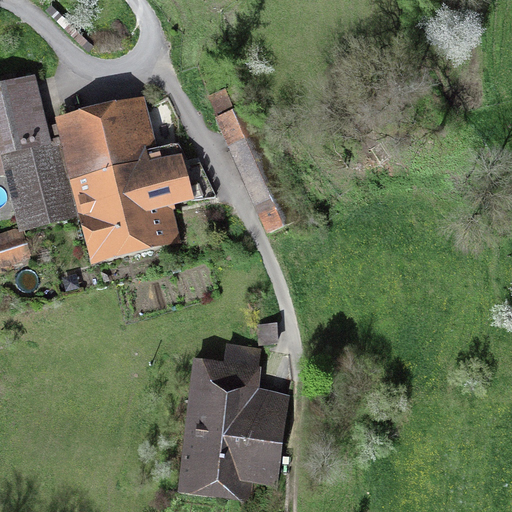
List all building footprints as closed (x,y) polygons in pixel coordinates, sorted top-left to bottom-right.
[(128,127),(124,110),(42,130),(30,82),(0,89),(0,153),(3,153),(21,229),(87,213),(98,257),(164,241),(157,212),(169,209),(168,204),(189,199),(180,162),(183,162),(179,145),(142,155),(135,125),(128,127)] [(248,108),(235,114),(225,92),(210,99),(269,232),(297,219),(248,108)] [(370,182),(361,188),(368,198),(376,192),(370,182)] [(0,245),(0,262),(25,253),(19,238),(0,245)] [(259,327),(260,345),(277,344),(276,326),(259,327)] [(257,352),(227,348),(225,368),(195,365),(180,482),(240,489),(241,480),(268,483),(274,427),(282,428),(287,401),(252,393),(257,352)]
